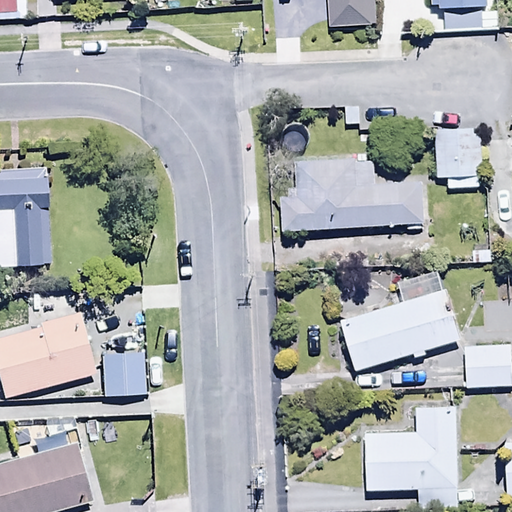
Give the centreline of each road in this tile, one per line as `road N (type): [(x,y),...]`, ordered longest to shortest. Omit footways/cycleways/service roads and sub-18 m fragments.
road 1 (residential): [(152,103),(180,133),(204,210),(221,511)]
road 2 (residential): [(488,75),(201,91),(152,103)]
road 3 (residential): [(152,103),(116,86),(0,85)]
